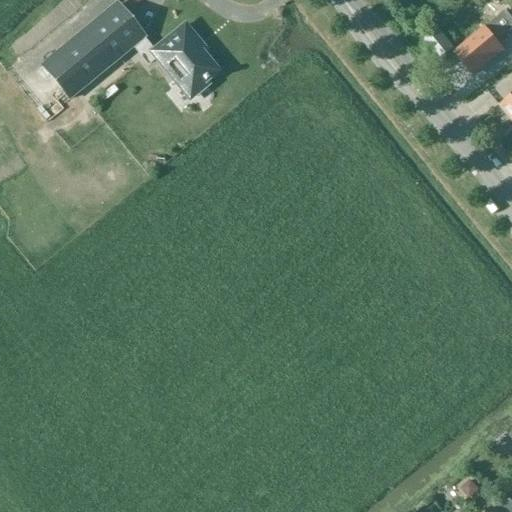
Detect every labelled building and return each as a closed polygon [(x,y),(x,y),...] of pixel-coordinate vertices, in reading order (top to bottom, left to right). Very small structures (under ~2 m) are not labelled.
[(117,5),(42,67),(68,99),(132,46),(148,65),(155,58),(173,80),(176,77),(192,97),(207,85),(204,82),(217,72),(200,52),(199,52),(194,46),(194,45),(195,45),(195,44),(196,44),(196,43),(196,42),(196,41),(195,40),(195,39),(184,26),(153,52),(143,39),(145,38),(117,5)] [(496,44),(510,32),(511,30),(511,17),(506,10),(455,53),(473,75),(502,51),(496,44)] [(511,122),(511,95),(499,106),(511,122)] [(462,490),(469,499),(479,490),(471,482),(462,490)] [(511,511),(511,503),(510,500),(502,508),(505,511),(511,511)]
